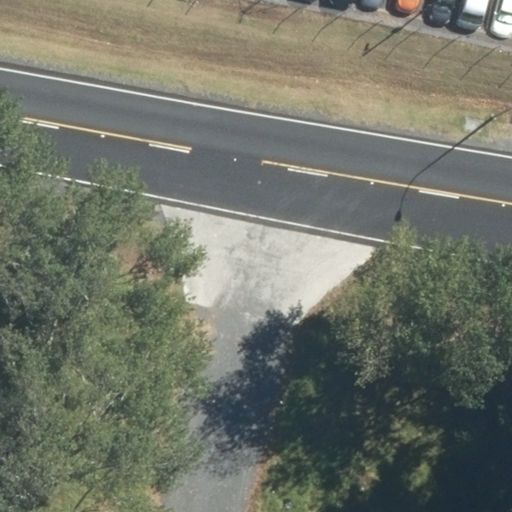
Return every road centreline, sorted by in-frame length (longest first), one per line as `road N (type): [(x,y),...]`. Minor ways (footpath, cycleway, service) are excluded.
road 1 (unclassified): [(0,100),(511,198)]
road 2 (track): [(181,511),(260,151)]
